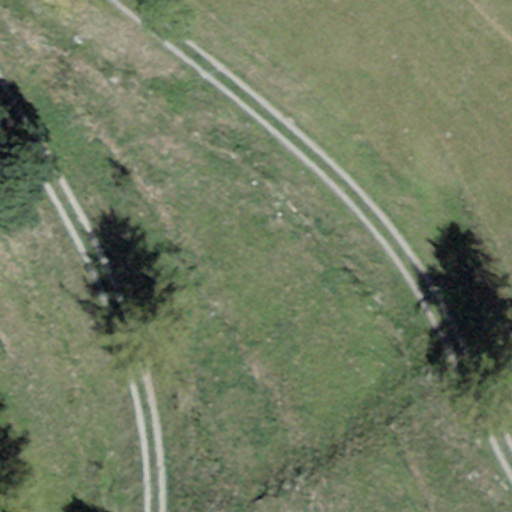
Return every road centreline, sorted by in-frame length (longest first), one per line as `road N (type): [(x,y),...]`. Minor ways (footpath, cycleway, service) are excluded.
road 1 (track): [(124,0),(360,211),(511,458)]
road 2 (track): [(157,511),(127,334),(0,109)]
